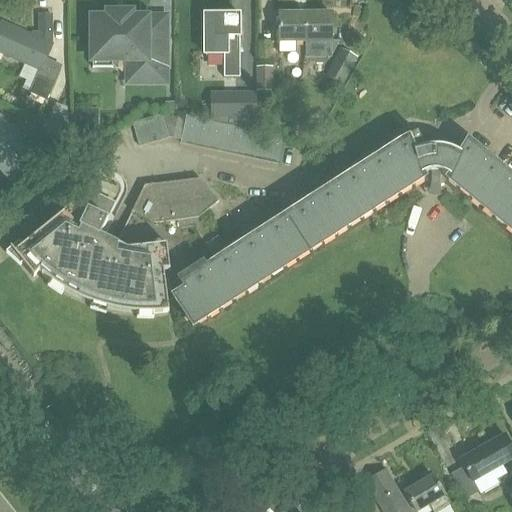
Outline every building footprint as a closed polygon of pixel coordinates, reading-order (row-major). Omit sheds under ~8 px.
[(125,64),(125,86),(166,86),(165,38),(147,38),(147,19),(144,19),(144,16),(131,16),(131,14),(108,14),(108,19),(93,19),(93,65),(94,65),(94,69),(113,69),(113,64),(125,64)] [(30,93),(47,101),(62,66),(47,59),(52,47),(51,45),(51,15),(38,15),(37,33),(31,33),(30,36),(2,23),(0,28),(0,52),(39,71),(30,93)] [(240,15),(204,15),(204,56),(224,56),(224,79),(240,79),(240,15)] [(279,15),(279,54),(296,54),(296,43),(305,43),(305,15),(279,15)] [(332,16),(305,15),(305,43),(332,43),(332,16)] [(342,87),(357,58),(342,50),(327,79),(330,81),(322,95),(335,101),(342,87)] [(256,67),(257,92),(273,91),(273,67),(256,67)] [(291,89),(278,98),(291,119),(305,111),(291,89)] [(257,131),(257,119),(234,119),(234,92),(211,92),(211,122),(257,131)] [(47,123),(71,133),(68,108),(55,103),(47,123)] [(177,105),(166,105),(166,113),(177,115),(177,105)] [(92,110),(76,110),(76,135),(92,135),(92,110)] [(181,143),(280,164),(285,137),(257,131),(211,122),(187,117),(186,121),(161,115),(132,123),(139,147),(168,139),(167,137),(182,140),(181,143)] [(0,164),(17,183),(33,169),(43,161),(13,125),(9,128),(1,118),(0,118),(0,164)] [(34,147),(59,159),(71,133),(47,123),(45,122),(34,147)] [(110,141),(116,149),(124,143),(117,135),(110,141)] [(179,292),(172,296),(192,327),(212,313),(231,301),(251,288),(270,275),(290,263),(309,250),(328,237),(348,225),(367,212),(387,199),(406,186),(422,176),(432,177),(440,178),(446,179),(458,189),(472,200),(486,211),(500,222),(511,232),(511,179),(498,168),(484,157),(467,143),(461,154),(452,150),(448,148),(445,148),(440,147),(436,146),(429,147),(424,147),(419,148),(413,151),(408,138),(384,153),(365,166),(345,178),(326,191),(306,203),(287,216),(267,228),(248,241),(229,253),(228,253),(217,260),(206,267),(204,264),(180,279),(185,288),(179,292)] [(137,199),(131,212),(131,213),(154,223),(178,220),(198,218),(218,201),(200,179),(143,186),(137,199)] [(103,207),(83,197),(13,254),(33,278),(38,272),(43,276),(47,280),(51,283),(56,286),(61,289),(66,292),(71,295),(76,297),(81,300),(86,302),(91,304),(96,306),(102,307),(107,309),(113,310),(118,311),(124,312),(129,313),(135,313),(140,313),(146,314),(152,314),(157,313),(163,313),(168,312),(164,280),(165,280),(168,280),(169,286),(180,279),(204,264),(206,267),(217,260),(194,226),(183,227),(179,227),(178,220),(154,223),(131,213),(116,244),(100,236),(107,220),(99,216),(103,207)] [(511,449),(504,436),(461,461),(473,483),(480,496),(500,485),(493,472),(511,461),(511,449)] [(418,511),(429,506),(432,511),(439,511),(451,506),(433,476),(403,493),(404,495),(400,497),(385,472),(366,483),(382,511),(418,511)] [(0,511),(7,511),(10,510),(0,496),(0,511)]
